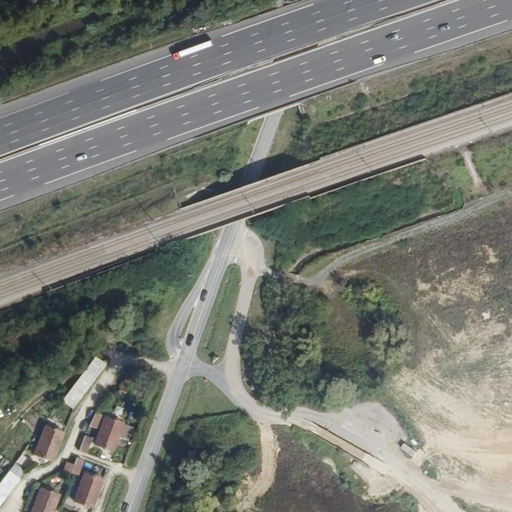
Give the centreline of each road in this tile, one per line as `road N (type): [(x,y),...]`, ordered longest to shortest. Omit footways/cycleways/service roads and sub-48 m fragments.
road 1 (primary): [(129,511),(316,0)]
road 2 (motorway): [(0,182),(511,1)]
road 3 (motorway): [(379,0),(0,136)]
road 4 (track): [(0,450),(84,340),(120,361)]
